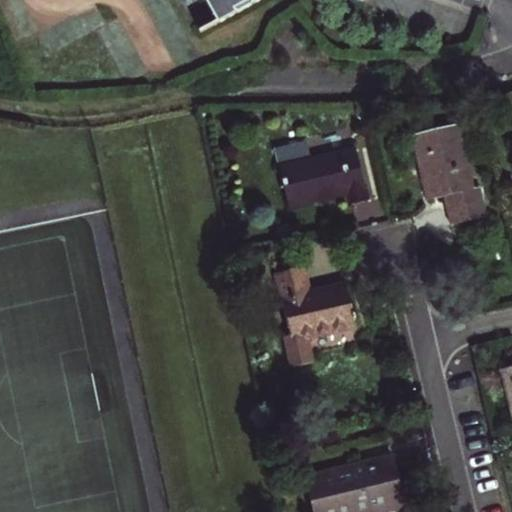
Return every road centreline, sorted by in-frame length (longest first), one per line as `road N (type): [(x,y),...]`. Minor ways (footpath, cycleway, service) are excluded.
road 1 (residential): [(511,59),(415,77),(246,75)]
road 2 (residential): [(465,511),(422,340)]
